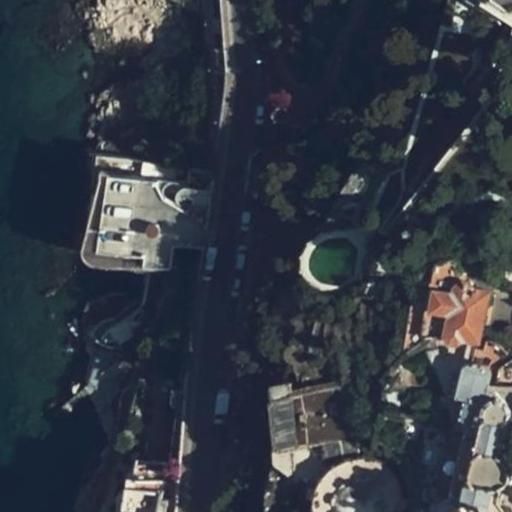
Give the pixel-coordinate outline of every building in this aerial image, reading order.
[(117,166),(108,164),(89,245),(94,254),(104,261),(149,266),(175,269),(180,240),(201,242),(208,243),(217,186),(204,183),(205,178),(194,176),(178,175),(163,174),(117,166)] [(511,246),(504,245),(501,278),(511,279),(511,246)] [(460,340),(462,339),(462,337),(481,338),(489,288),(474,285),(472,282),(470,280),(468,278),(465,277),(462,277),(459,278),(457,279),(456,280),(454,282),(453,284),(453,286),(453,288),(433,286),(427,330),(446,333),(447,334),(448,334),(448,335),(449,336),(451,337),(451,338),(452,339),(453,339),(455,340),(456,341),(458,340),(460,340)] [(496,511),(489,501),(493,480),(497,481),(501,481),(504,479),(508,477),(510,475),(511,471),(511,459),(511,458),(509,456),(507,453),(504,451),(502,449),(509,411),(511,407),(511,392),(511,390),(508,387),(503,387),(499,387),(495,388),(492,390),(489,393),(487,397),(491,371),(490,369),(489,367),(487,365),(485,362),(482,361),(480,360),(477,359),(476,359),(474,359),(472,359),(471,359),(469,359),(468,360),(466,361),(464,361),(458,392),(470,395),(464,397),(460,414),(467,421),(453,488),(437,501),(434,511),(496,511)] [(397,511),(398,511),(400,499),(399,489),(396,478),(389,469),(380,462),(370,457),(359,455),(352,432),(339,379),(297,376),(295,366),(274,364),(273,379),(278,438),(282,442),(318,436),(320,435),(322,435),(324,435),(327,434),(329,435),(331,435),(333,435),(336,436),(338,437),(343,458),(333,463),(324,472),(318,481),(315,492),(315,504),(317,511),(397,511)] [(169,511),(171,509),(168,507),(174,493),(181,495),(183,459),(138,447),(120,511),(169,511)]
